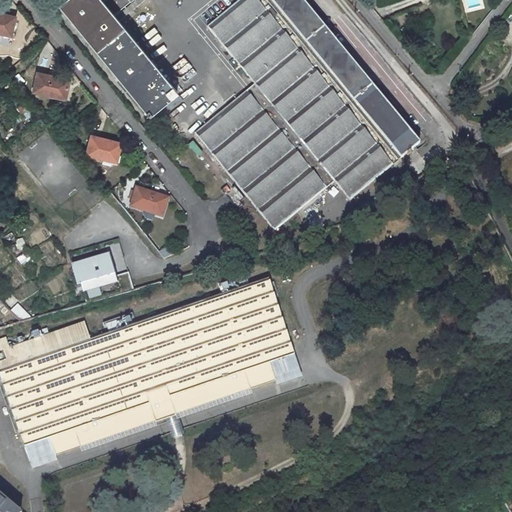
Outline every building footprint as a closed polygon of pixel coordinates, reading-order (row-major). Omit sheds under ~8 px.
[(62,0),(58,4),(148,116),(176,93),(118,21),(112,13),(128,0),(103,0),(102,1),(101,0),(62,0)] [(143,0),(128,0),(112,13),(118,21),(143,0)] [(417,145),(299,0),(240,0),(206,28),(253,86),(192,136),(271,231),(332,183),(347,202),(417,145)] [(13,18),(0,15),(0,34),(9,37),(13,18)] [(67,81),(36,73),(31,92),(62,100),(67,81)] [(119,144),(89,136),(85,154),(113,162),(115,156),(116,156),(119,144)] [(100,198),(67,156),(60,161),(59,159),(37,177),(59,204),(77,190),(89,206),(100,198)] [(168,198),(136,188),(131,207),(162,217),(168,198)] [(246,220),(238,223),(240,231),(239,232),(239,234),(239,236),(239,237),(240,239),(241,240),(242,241),(244,241),(246,241),(247,241),(249,240),(250,240),(251,238),(252,237),(252,235),(252,234),(252,232),(251,231),(250,230),(249,229),(246,220)] [(17,253),(26,250),(22,238),(13,241),(17,253)] [(115,284),(108,258),(72,268),(74,276),(77,285),(80,284),(83,294),(115,284)] [(5,350),(2,341),(0,341),(0,386),(21,448),(28,445),(31,452),(58,443),(56,437),(130,412),(132,418),(154,411),(152,405),(261,368),(263,374),(287,366),(284,360),(291,357),(286,342),(289,341),(281,317),(278,318),(266,281),(88,341),(16,365),(10,348),(5,350)] [(115,284),(83,294),(85,303),(118,294),(115,284)] [(16,304),(9,311),(22,322),(28,315),(16,304)] [(16,365),(88,341),(82,324),(10,348),(16,365)] [(294,364),(291,357),(284,360),(287,366),(294,364)] [(31,452),(28,445),(21,448),(23,455),(31,452)] [(0,511),(17,511),(0,497),(0,511)]
